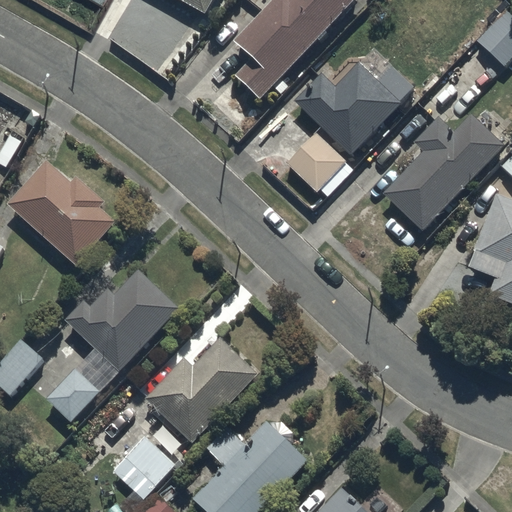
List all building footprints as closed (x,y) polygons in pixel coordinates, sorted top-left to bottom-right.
[(106,0),(88,0),(102,8),(106,0)] [(161,0),(209,27),(224,0),(161,0)] [(253,69),(237,86),(263,111),(362,5),(355,0),(302,0),(295,9),(286,1),(237,53),(253,69)] [(478,46),(507,71),(511,64),(511,21),(504,16),(478,46)] [(323,84),(295,114),(352,169),(403,117),(400,114),(417,97),(392,72),(376,88),(360,73),(336,97),(323,84)] [(425,162),(383,203),(423,243),(508,159),(475,126),(456,144),(441,129),(416,153),(425,162)] [(347,173),(315,143),(286,173),(318,203),(347,173)] [(511,157),(511,161),(500,173),(511,185),(511,156),(511,157)] [(48,158),(9,202),(79,264),(118,221),(102,207),(107,201),(78,175),(73,181),(48,158)] [(511,211),(496,205),(468,281),(496,290),(489,308),(511,316),(511,211)] [(142,268),(117,293),(111,288),(95,305),(87,298),(67,319),(122,371),(183,307),(142,268)] [(186,356),(147,397),(195,442),(261,373),(222,336),(218,341),(213,336),(190,360),(186,356)] [(46,358),(21,338),(0,363),(0,383),(14,396),(46,358)] [(102,391),(75,366),(48,397),(75,422),(102,391)] [(208,507),(203,511),(260,511),(311,459),(270,420),(247,444),(229,427),(210,448),(226,463),(196,495),(208,507)] [(179,464),(146,435),(114,471),(147,500),(179,464)] [(371,511),(345,486),(319,511),(371,511)] [(177,511),(157,493),(138,511),(177,511)]
